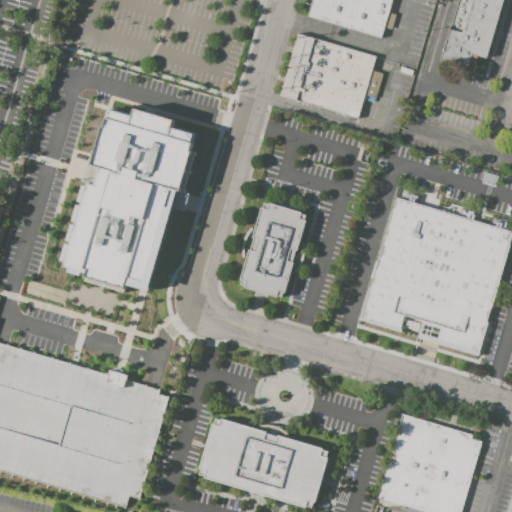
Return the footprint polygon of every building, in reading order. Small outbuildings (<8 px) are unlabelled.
[(394,0),(383,40),(309,19),(313,8),(308,7),(310,0),(394,0)] [(458,0),(503,0),(486,59),(472,55),(467,68),(441,61),(458,0)] [(300,35),(378,58),(374,71),(386,75),(378,101),(366,97),(360,120),(282,97),(300,35)] [(133,115),(135,108),(176,120),(174,128),(197,134),(192,151),(197,152),(185,191),(180,192),(150,291),(126,285),(123,291),(83,280),(86,274),(65,266),(66,260),(75,229),(87,189),(89,184),(97,185),(101,168),(92,165),(104,126),(106,126),(108,118),(111,108),(133,115)] [(396,197),(511,231),(475,353),(439,342),(441,338),(402,327),(401,331),(360,319),(396,197)] [(268,204),(310,217),(285,299),(243,286),(268,204)] [(0,472),(126,504),(127,496),(140,499),(166,396),(158,394),(159,389),(126,381),(127,374),(108,369),(108,372),(0,345),(0,472)] [(404,417),(474,437),(473,440),(483,443),(463,511),(420,511),(380,500),(404,417)] [(218,420),(332,452),(315,511),(202,478),(218,420)]
